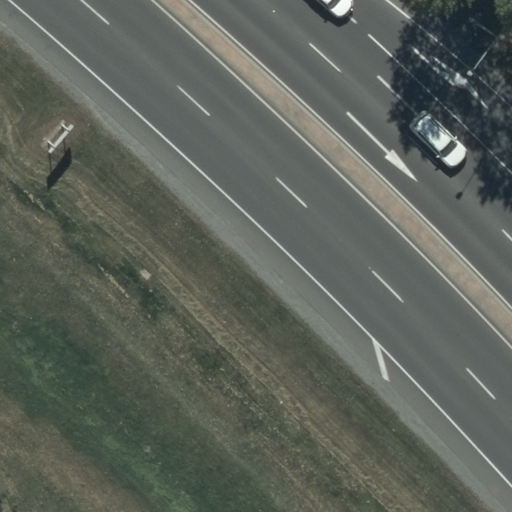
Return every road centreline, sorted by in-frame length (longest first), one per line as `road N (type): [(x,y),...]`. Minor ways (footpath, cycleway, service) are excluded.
road 1 (trunk): [(511,415),(318,216),(76,0)]
road 2 (trunk): [(254,0),(511,247)]
